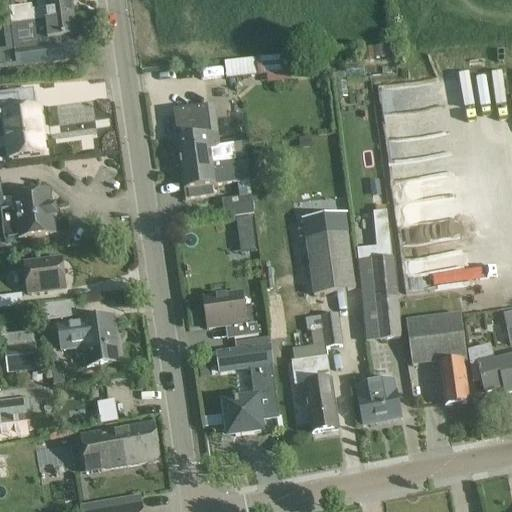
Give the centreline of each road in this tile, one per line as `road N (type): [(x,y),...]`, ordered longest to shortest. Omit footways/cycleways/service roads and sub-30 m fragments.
road 1 (unclassified): [(194,511),(113,0)]
road 2 (unclassified): [(226,511),(511,453)]
